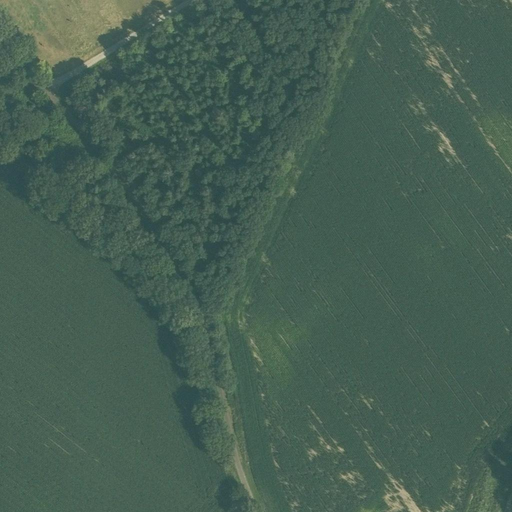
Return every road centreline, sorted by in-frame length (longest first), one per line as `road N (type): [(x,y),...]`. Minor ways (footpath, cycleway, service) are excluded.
road 1 (unclassified): [(0,41),(137,194),(186,266),(256,511)]
road 2 (track): [(44,91),(191,0)]
